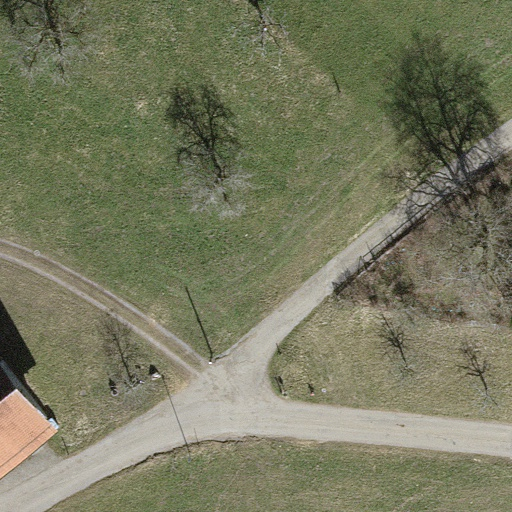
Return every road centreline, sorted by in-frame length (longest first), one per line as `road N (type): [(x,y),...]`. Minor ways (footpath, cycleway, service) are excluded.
road 1 (unclassified): [(211,416),(511,125)]
road 2 (unclassified): [(511,447),(211,416)]
road 3 (track): [(0,241),(120,308),(237,391)]
road 4 (unclassified): [(211,416),(12,511)]
